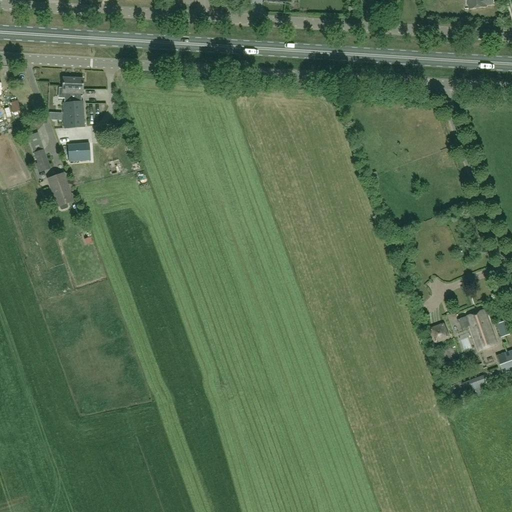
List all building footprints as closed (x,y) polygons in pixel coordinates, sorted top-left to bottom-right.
[(465,0),(465,1),(468,0),(469,9),(487,7),(487,6),(494,5),(493,0),(465,0)] [(83,80),(63,79),(62,89),(58,89),(58,99),(63,99),(63,104),(62,104),(64,129),(84,127),(82,102),(81,102),(81,96),(82,96),(83,80)] [(20,111),(17,102),(10,104),(13,113),(20,111)] [(40,142),(31,145),(34,153),(33,153),(37,164),(35,164),(38,173),(50,169),(43,150),(40,142)] [(76,145),(65,146),(65,157),(83,156),(83,145),(76,145)] [(369,174),(372,182),(378,180),(376,172),(369,174)] [(68,207),(67,204),(73,202),(63,174),(47,180),(57,207),(59,207),(60,210),(62,211),(67,209),(68,207)] [(90,237),(84,239),(87,245),(93,243),(90,237)] [(485,311),(484,310),(467,316),(470,326),(478,350),(496,344),(490,326),(492,325),(487,311),(485,311)] [(470,326),(467,316),(457,320),(458,323),(459,323),(461,329),(470,326)] [(511,333),(511,331),(508,321),(496,325),(501,338),(511,333)] [(511,369),(511,350),(497,356),(503,373),(511,369)] [(484,376),(462,383),(466,396),(476,392),(475,390),(488,385),(484,376)]
